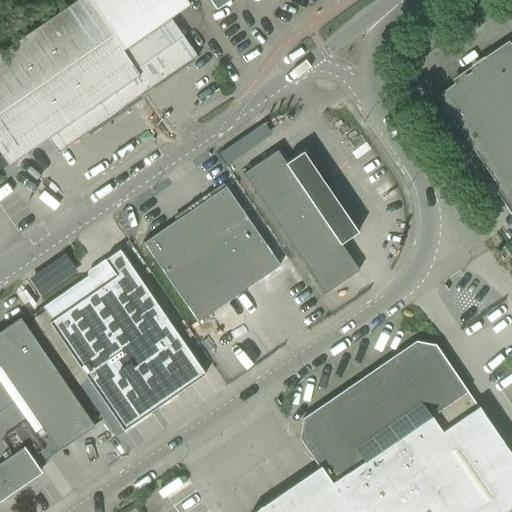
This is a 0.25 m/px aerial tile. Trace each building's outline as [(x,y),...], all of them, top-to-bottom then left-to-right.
[(186,0),(77,0),(0,53),(0,153),(8,165),(47,138),(58,154),(197,58),(169,18),(189,4),(186,0)] [(230,0),(208,0),(215,10),(230,0)] [(511,56),(506,48),(435,96),(511,207),(511,56)] [(276,150),(242,174),(324,293),(358,270),(340,244),(357,232),(302,151),(285,163),(276,150)] [(197,322),(246,288),(279,266),(225,187),(143,243),(197,322)] [(42,307),(43,308),(51,321),(48,323),(122,431),(205,375),(119,250),(104,260),(106,263),(42,307)] [(19,318),(0,331),(0,500),(41,472),(36,466),(94,426),(19,318)] [(503,511),(511,506),(511,458),(435,346),(434,345),(414,342),(302,419),(298,439),(319,468),(254,511),(503,511)]
